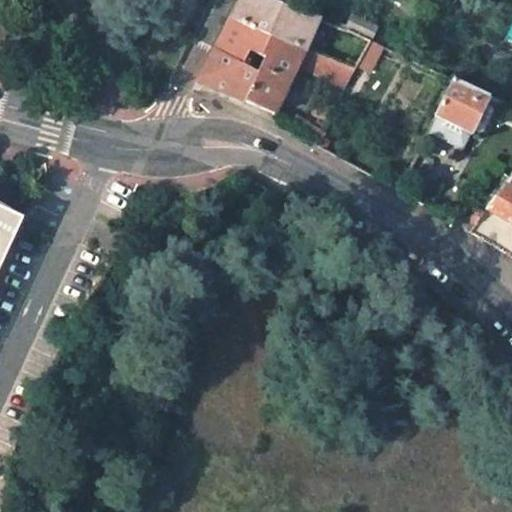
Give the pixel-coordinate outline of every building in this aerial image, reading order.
[(306,50),(319,19),(277,4),(265,0),(241,0),(240,4),(233,19),(276,37),(306,50)] [(353,15),(346,29),(371,41),(372,41),(379,27),(353,15)] [(253,52),(267,58),(276,37),(233,19),(224,35),(216,50),(246,66),(253,52)] [(299,64),(306,50),(276,37),(267,58),(259,73),(246,100),(273,112),(276,111),(299,64)] [(372,41),(371,41),(359,64),(370,70),(383,47),(372,41)] [(216,50),(200,80),(221,89),(246,100),(259,73),(246,66),(216,50)] [(322,57),(306,50),(299,64),(315,72),(322,57)] [(348,84),(355,71),(322,57),(315,72),(329,79),(331,75),(348,84)] [(348,84),(331,75),(329,79),(346,87),(348,84)] [(474,129),(482,131),(493,110),(490,107),(494,100),(455,81),(437,117),(472,132),(474,129)] [(312,127),(296,116),(289,127),(305,138),(312,127)] [(324,134),(312,127),(305,138),(317,146),(324,134)] [(508,256),(511,249),(511,172),(482,214),(475,224),(470,230),(508,256)] [(482,214),(475,208),(468,218),(475,224),(482,214)] [(0,272),(23,224),(0,209),(0,272)] [(468,218),(463,225),(470,230),(475,224),(468,218)]
